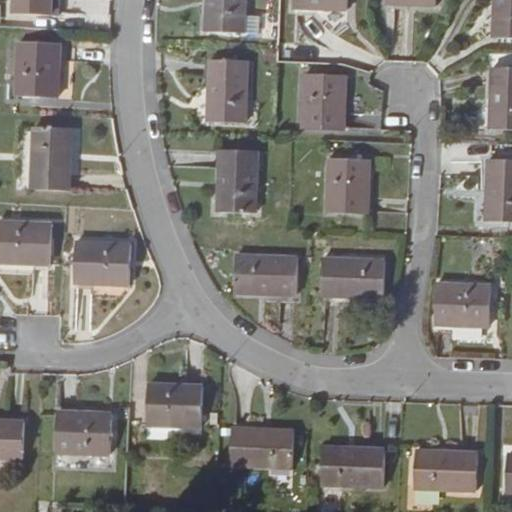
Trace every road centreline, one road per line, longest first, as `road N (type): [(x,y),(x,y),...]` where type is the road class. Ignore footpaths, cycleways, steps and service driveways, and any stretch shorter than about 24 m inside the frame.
road 1 (residential): [(136,0),(138,146),(188,305),(249,356),(325,385),(410,384)]
road 2 (residential): [(411,90),(428,132),(410,384)]
